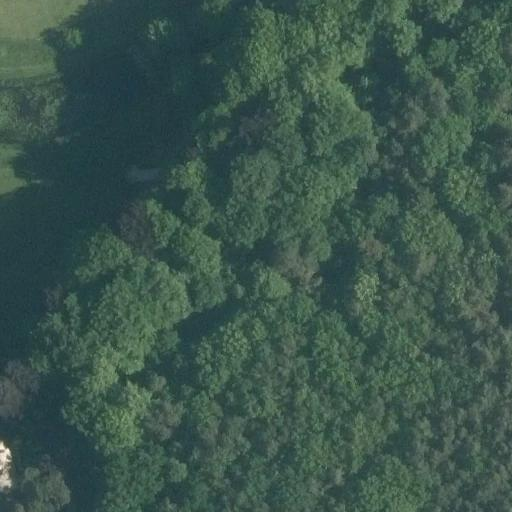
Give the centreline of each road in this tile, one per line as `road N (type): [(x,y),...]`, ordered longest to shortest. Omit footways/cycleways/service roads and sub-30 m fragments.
road 1 (track): [(0,188),(121,179),(213,152),(307,151)]
road 2 (track): [(0,70),(58,66),(120,34),(129,46)]
